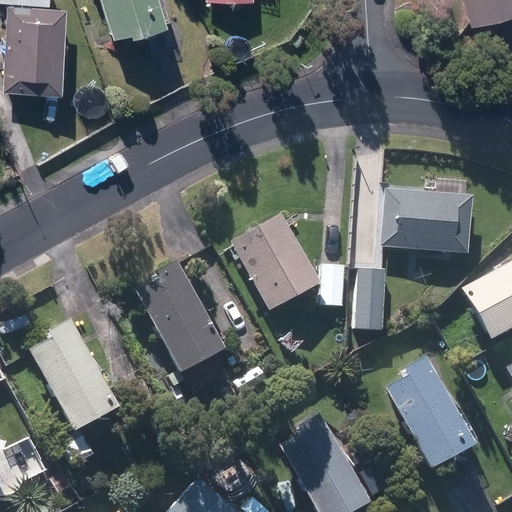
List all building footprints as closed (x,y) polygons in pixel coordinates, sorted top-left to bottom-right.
[(167,21),(160,0),(105,0),(115,31),(134,26),(135,31),(167,21)] [(511,8),(511,0),(465,0),(471,20),(511,8)] [(67,5),(9,2),(5,87),(63,90),(67,5)] [(387,189),(382,245),(467,252),(471,195),(387,189)] [(281,213),(232,240),(270,308),(319,281),(281,213)] [(225,345),(178,261),(135,285),(182,369),(225,345)] [(343,264),(320,262),(318,304),(341,305),(343,264)] [(511,262),(464,288),(491,337),(511,325),(511,262)] [(384,270),(358,268),(355,326),(381,327),(384,270)] [(120,402),(72,317),(51,329),(54,335),(31,349),(75,427),(120,402)] [(475,440),(426,355),(406,367),(410,374),(387,387),(432,465),(475,440)] [(304,431),(281,444),(319,511),(343,511),(368,498),(319,413),(300,424),(304,431)] [(240,511),(199,476),(166,511),(240,511)]
